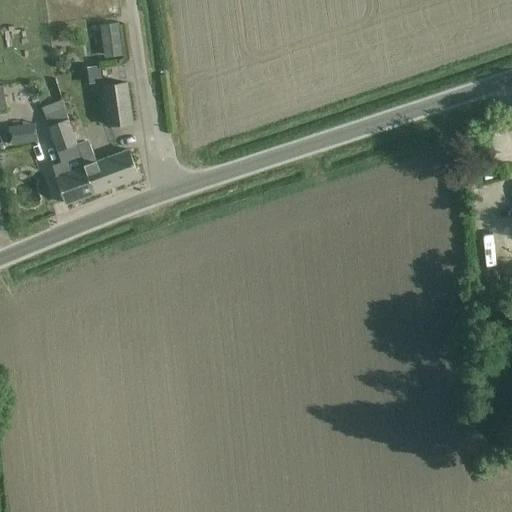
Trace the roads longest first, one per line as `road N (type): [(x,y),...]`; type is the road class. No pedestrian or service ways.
road 1 (unclassified): [(167,186),(511,75)]
road 2 (unclassified): [(167,186),(138,0)]
road 3 (unclassified): [(167,186),(0,254)]
